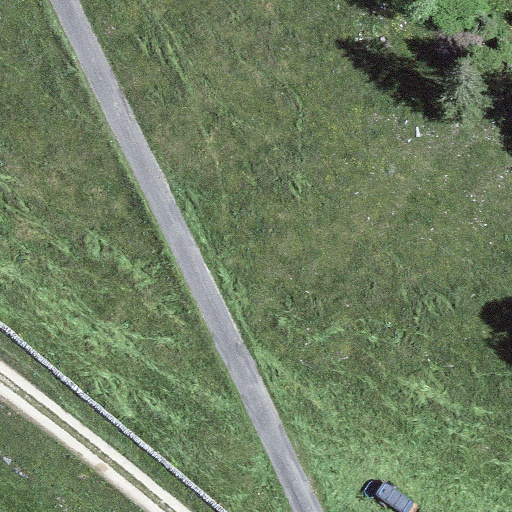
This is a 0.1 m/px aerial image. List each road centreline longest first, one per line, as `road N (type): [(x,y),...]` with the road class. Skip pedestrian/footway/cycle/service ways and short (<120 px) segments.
road 1 (track): [(70,0),(309,511)]
road 2 (track): [(169,511),(0,378)]
